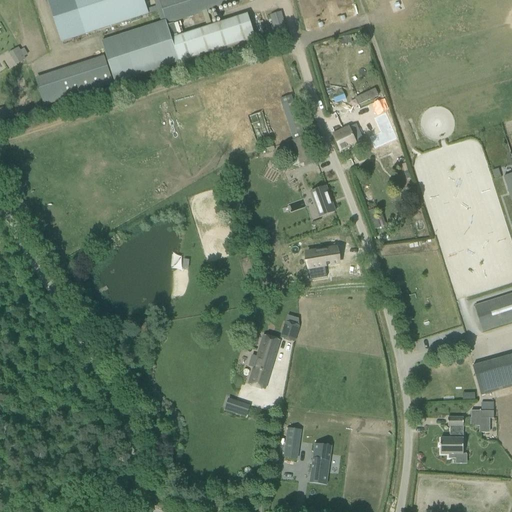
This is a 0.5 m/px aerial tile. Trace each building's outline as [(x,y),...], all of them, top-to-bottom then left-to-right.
[(86,34),(75,0),(47,0),(61,42),(86,34)] [(142,0),(75,0),(86,34),(147,15),(157,11),(161,23),(165,21),(158,0),(153,0),(156,7),(146,10),(142,0)] [(158,0),(165,21),(167,26),(242,0),(158,0)] [(270,16),(275,31),(285,28),(280,12),(270,16)] [(172,39),(179,62),(255,38),(248,15),(184,35),(172,39)] [(161,23),(101,42),(115,83),(179,62),(172,39),(184,35),(179,23),(167,27),(165,21),(161,23)] [(350,36),(343,38),(344,45),(351,43),(350,36)] [(375,90),(355,99),(358,106),(378,96),(375,90)] [(291,138),(301,135),(292,101),(281,104),(291,138)] [(382,133),(370,138),(375,149),(397,139),(386,114),(375,119),(382,133)] [(357,124),(332,135),(340,152),(349,148),(364,141),(357,124)] [(307,136),(291,142),(300,165),(303,164),(305,167),(313,164),(312,160),(316,159),(307,136)] [(395,141),(388,144),(396,165),(403,162),(395,141)] [(511,320),(511,156),(511,157),(511,159),(511,174),(503,177),(511,203),(511,296),(475,309),(482,330),(511,320)] [(276,160),(271,168),(281,174),(286,165),(276,160)] [(498,170),(492,172),(494,179),(500,177),(498,170)] [(334,212),(325,188),(312,192),(320,217),(334,212)] [(374,209),(368,211),(375,229),(380,227),(374,209)] [(335,248),(306,253),(309,268),(307,268),(309,281),(326,278),(325,266),(338,264),(335,248)] [(268,278),(262,279),(263,287),(270,285),(268,278)] [(285,322),(280,339),(294,343),(299,326),(298,319),(288,315),(285,322)] [(248,385),(264,390),(280,341),(263,336),(248,385)] [(480,396),(511,387),(511,355),(472,367),(480,396)] [(481,403),(481,411),(493,411),(493,403),(481,403)] [(490,419),(493,419),(493,411),(481,411),(471,411),(471,419),(470,419),(470,427),(479,427),(479,433),(490,434),(490,419)] [(440,439),(440,455),(448,455),(448,457),(455,457),(455,455),(463,455),(463,418),(447,418),(447,427),(449,427),(449,439),(440,439)] [(301,429),(288,428),(286,447),(298,449),(301,429)] [(314,444),(309,484),(326,486),(331,447),(314,444)] [(278,480),(276,504),(287,505),(288,499),(292,500),(294,482),(278,480)]
